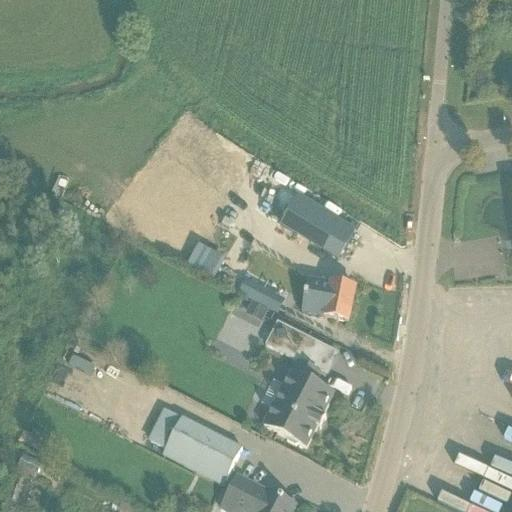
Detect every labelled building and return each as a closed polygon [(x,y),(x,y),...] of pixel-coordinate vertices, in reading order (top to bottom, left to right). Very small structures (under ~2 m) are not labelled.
[(338,262),(355,235),(298,200),(282,227),(338,262)] [(183,268),(212,282),(223,260),(195,245),(183,268)] [(310,282),(304,316),(324,320),(348,325),(355,291),(331,286),(310,282)] [(240,298),(274,315),(282,300),(247,283),(240,298)] [(326,421),(322,419),(334,397),(315,387),(321,375),(309,369),(321,347),(277,325),(265,348),(297,365),(292,375),(291,375),(283,389),(289,392),(278,414),(272,411),(263,429),(285,440),(286,444),(295,448),(299,448),(306,451),(316,430),(320,432),(326,421)] [(169,445),(166,450),(227,481),(242,451),(182,420),(169,445)] [(293,511),(296,508),(237,478),(220,511),(293,511)] [(58,511),(95,511),(66,497),(58,511)]
